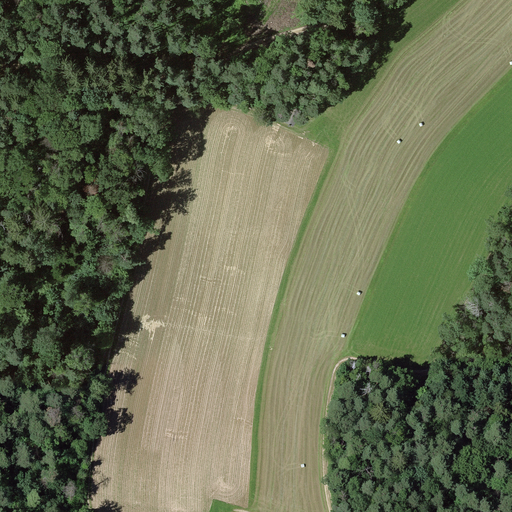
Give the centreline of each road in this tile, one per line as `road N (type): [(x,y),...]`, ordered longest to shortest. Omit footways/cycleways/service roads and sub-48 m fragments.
road 1 (track): [(81,511),(98,354),(167,98)]
road 2 (track): [(511,377),(450,376),(439,368),(511,215)]
road 3 (track): [(194,97),(210,87),(237,43),(366,0)]
road 4 (track): [(167,98),(52,63),(0,67)]
road 5 (track): [(167,98),(217,99),(293,131)]
